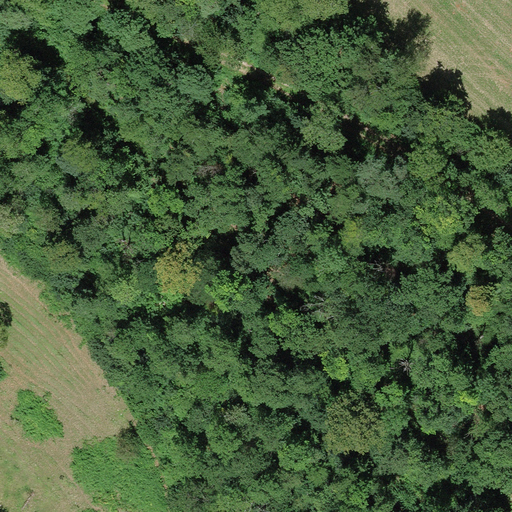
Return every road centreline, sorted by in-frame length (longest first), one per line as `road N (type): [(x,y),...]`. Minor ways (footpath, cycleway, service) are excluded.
road 1 (track): [(511,502),(84,92),(0,0)]
road 2 (track): [(98,0),(223,56),(511,222)]
